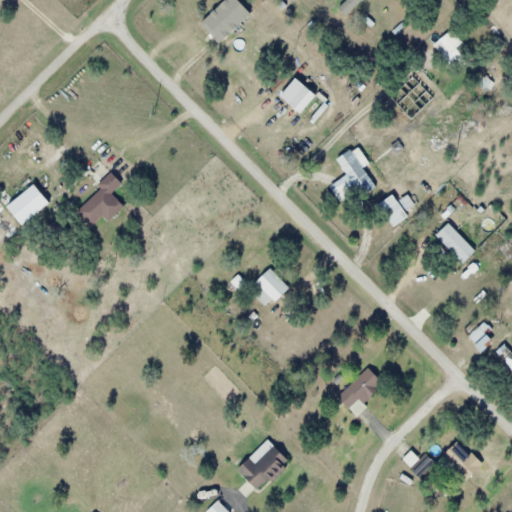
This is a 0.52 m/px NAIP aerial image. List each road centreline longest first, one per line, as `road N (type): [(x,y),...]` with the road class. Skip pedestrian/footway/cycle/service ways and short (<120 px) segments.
road 1 (residential): [(123,0),(116,19),(141,55),(511,431)]
road 2 (residential): [(459,378),(379,460),(359,511)]
road 3 (residential): [(117,7),(0,121)]
